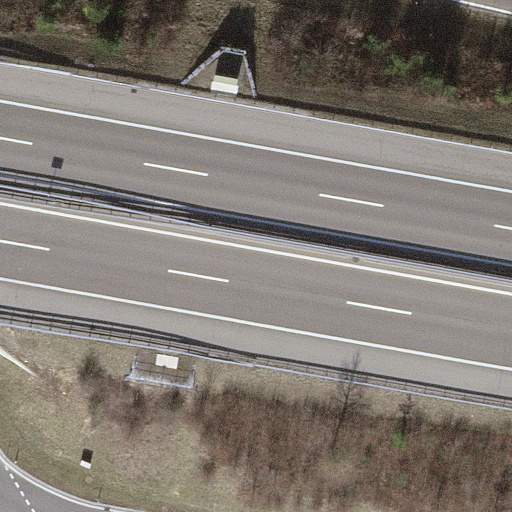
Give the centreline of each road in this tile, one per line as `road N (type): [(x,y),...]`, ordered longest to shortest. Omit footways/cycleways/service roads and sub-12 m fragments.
road 1 (motorway): [(0,243),(511,334)]
road 2 (motorway): [(511,228),(0,138)]
